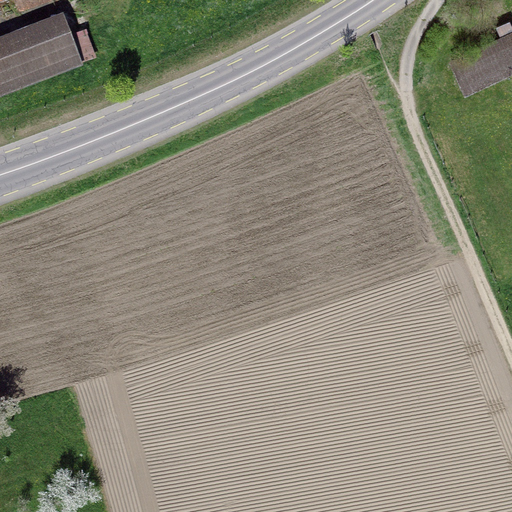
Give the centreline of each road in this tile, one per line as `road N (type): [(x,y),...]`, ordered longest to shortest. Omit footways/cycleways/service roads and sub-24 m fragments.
road 1 (primary): [(0,174),(235,79),(373,0)]
road 2 (track): [(436,0),(406,62),(406,99),(511,357)]
